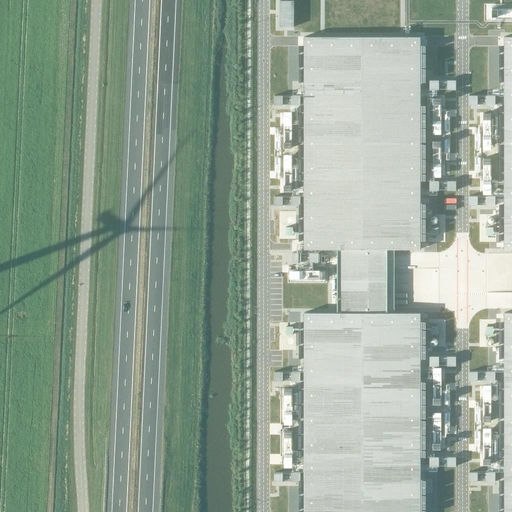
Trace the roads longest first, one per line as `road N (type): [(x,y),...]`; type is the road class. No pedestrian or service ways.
road 1 (motorway): [(144,511),(169,0)]
road 2 (motorway): [(142,0),(118,511)]
road 3 (unclassified): [(82,511),(97,0)]
